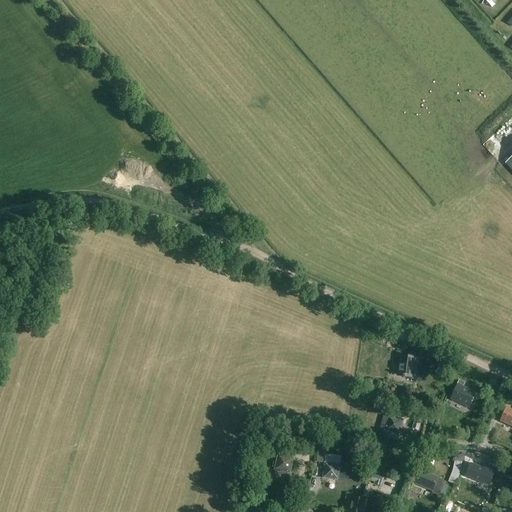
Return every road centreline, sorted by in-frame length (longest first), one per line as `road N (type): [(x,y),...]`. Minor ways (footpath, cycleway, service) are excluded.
road 1 (track): [(511,376),(305,282),(266,256),(104,199),(0,211)]
road 2 (track): [(266,256),(49,0)]
